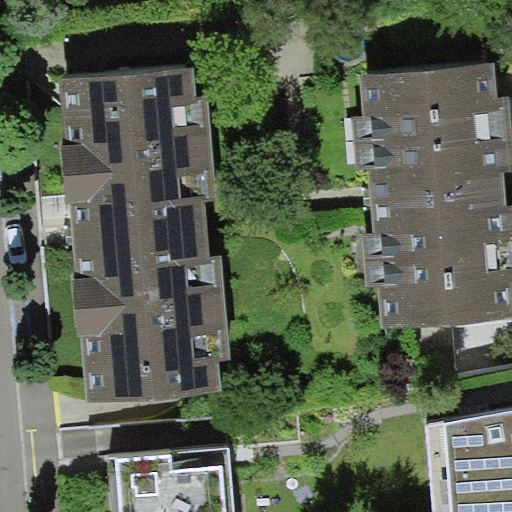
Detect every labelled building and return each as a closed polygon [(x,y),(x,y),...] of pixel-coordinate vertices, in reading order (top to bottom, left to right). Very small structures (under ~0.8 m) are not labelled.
[(377,195),(388,321),(508,310),(507,301),(511,300),(511,46),(481,49),(482,59),(366,69),(377,195)] [(83,275),(73,276),(77,325),(87,324),(93,394),(213,383),(185,62),(65,73),(71,142),(61,143),(66,192),(76,191),(80,244),(83,275)] [(511,511),(511,402),(491,407),(426,419),(433,511),(511,511)] [(298,406),(223,413),(226,443),(228,442),(228,446),(300,440),(298,406)] [(233,511),(228,446),(228,442),(226,443),(183,446),(108,453),(113,511),(233,511)]
